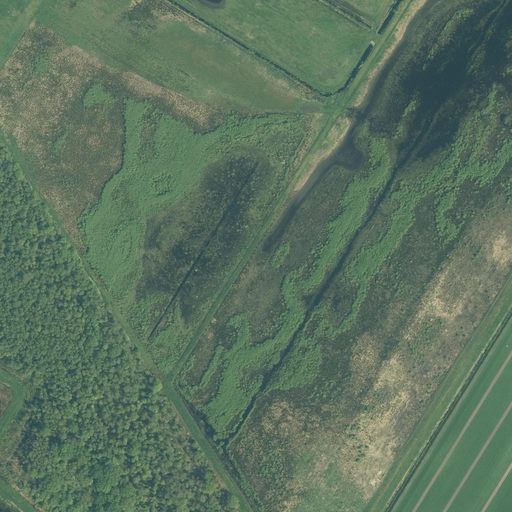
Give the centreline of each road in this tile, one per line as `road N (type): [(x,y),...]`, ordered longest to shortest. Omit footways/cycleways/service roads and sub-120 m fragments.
road 1 (track): [(408,0),(167,380)]
road 2 (track): [(511,321),(393,511)]
